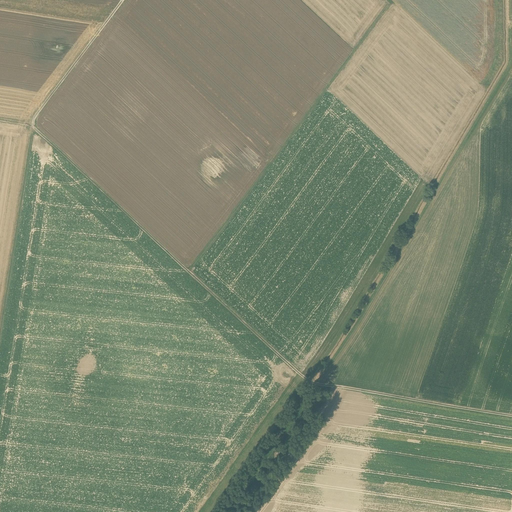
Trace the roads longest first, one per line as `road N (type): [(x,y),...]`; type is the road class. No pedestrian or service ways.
road 1 (track): [(511,415),(314,383),(32,128),(0,123)]
road 2 (track): [(32,128),(0,324)]
road 3 (track): [(32,128),(123,0)]
